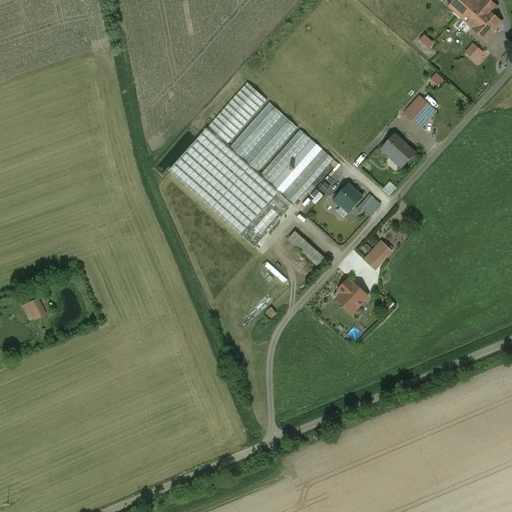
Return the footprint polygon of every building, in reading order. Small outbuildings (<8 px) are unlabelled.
[(476,0),(454,0),(448,6),(430,23),(422,32),(438,47),(439,47),(463,20),(479,2),(476,0)] [(488,0),(482,0),(480,3),(479,2),(463,20),(485,40),(501,23),(491,14),(497,7),(488,0)] [(463,52),(478,66),(488,56),(472,42),(463,52)] [(435,72),(428,79),(436,87),(443,80),(435,72)] [(333,160),(247,83),(207,128),(293,206),(333,160)] [(436,112),(419,96),(404,113),(421,129),(436,112)] [(293,206),(207,128),(168,171),(254,248),(293,206)] [(395,135),(380,150),(400,169),(415,153),(395,135)] [(396,188),(390,183),(383,190),(389,196),(396,188)] [(362,198),(348,185),(334,201),(347,213),(362,198)] [(370,195),(356,210),(361,215),(375,199),(370,195)] [(294,231),(286,238),(316,268),(326,258),(316,247),(313,250),(294,231)] [(382,241),(364,260),(375,271),(393,252),(382,241)] [(266,261),(263,265),(283,283),(287,279),(266,261)] [(352,283),(348,280),(338,290),(348,299),(342,305),(352,314),(368,297),(352,283)] [(38,298),(22,306),(26,313),(30,312),(34,319),(46,313),(38,298)]
